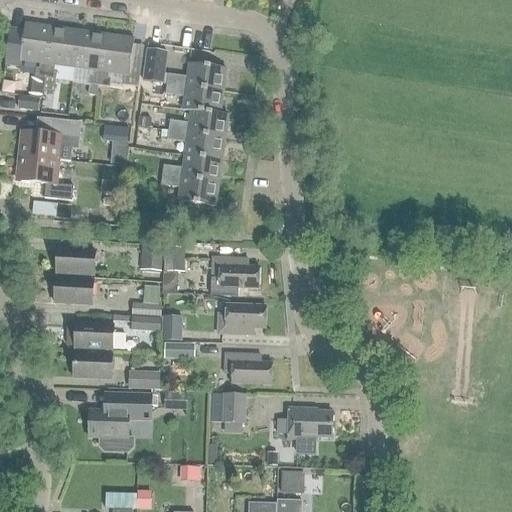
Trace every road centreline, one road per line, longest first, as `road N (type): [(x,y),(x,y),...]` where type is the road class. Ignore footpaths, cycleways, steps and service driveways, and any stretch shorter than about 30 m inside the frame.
road 1 (unclassified): [(375,511),(374,404),(360,373),(306,320),(272,49),(213,18),(51,0)]
road 2 (unclassified): [(37,511),(43,455),(0,269)]
